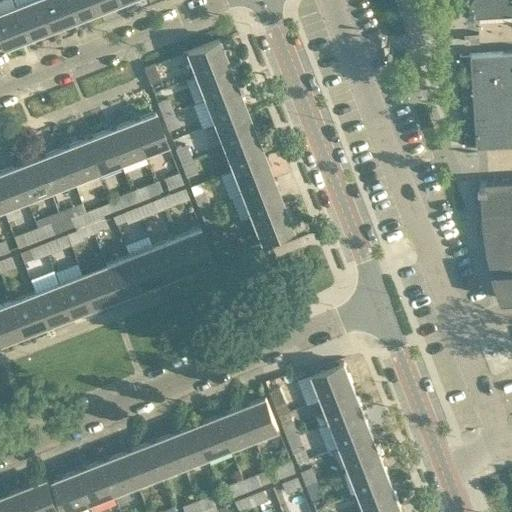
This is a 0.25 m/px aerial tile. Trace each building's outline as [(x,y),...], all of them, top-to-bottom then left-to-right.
[(41,0),(26,0),(15,5),(27,36),(51,26),(41,0)] [(67,0),(41,0),(51,26),(74,17),(67,0)] [(93,0),(67,0),(74,17),(97,8),(93,0)] [(93,0),(97,8),(118,0),(93,0)] [(469,15),(511,12),(511,0),(472,0),(470,7),(471,8),(471,9),(469,9),(469,15)] [(27,36),(15,5),(0,10),(0,35),(4,45),(27,36)] [(470,33),(468,33),(468,41),(471,41),(479,41),(479,42),(480,42),(479,32),(478,32),(478,33),(470,33)] [(187,49),(196,74),(228,62),(219,37),(187,49)] [(511,49),(460,53),(462,84),(511,80),(511,49)] [(196,74),(205,97),(237,85),(228,62),(196,74)] [(144,67),(150,82),(160,78),(154,63),(144,67)] [(511,80),(462,84),(464,114),(511,110),(511,80)] [(205,97),(215,121),(247,109),(237,85),(205,97)] [(157,100),(163,114),(173,110),(168,96),(157,100)] [(215,121),(224,144),(256,132),(247,109),(215,121)] [(173,110),(163,114),(168,128),(178,124),(173,110)] [(511,110),(464,114),(466,144),(478,143),(511,140),(511,110)] [(155,111),(132,120),(144,151),(167,142),(155,111)] [(132,120),(108,129),(120,161),(124,169),(146,161),(143,152),(144,151),(132,120)] [(108,129),(84,138),(97,170),(120,161),(108,129)] [(224,144),(233,168),(265,155),(256,132),(224,144)] [(84,138),(61,147),(74,179),(97,170),(84,138)] [(175,147),(181,161),(191,157),(186,143),(175,147)] [(61,147),(37,156),(49,188),(74,179),(61,147)] [(233,168),(242,192),(274,179),(265,155),(233,168)] [(37,156),(14,166),(26,197),(49,188),(37,156)] [(191,157),(181,161),(186,175),(197,171),(191,157)] [(14,166),(0,170),(0,197),(3,206),(26,197),(14,166)] [(178,170),(163,176),(168,187),(183,181),(178,170)] [(511,178),(480,181),(480,185),(482,209),(511,207),(511,178)] [(242,192),(251,215),(283,202),(274,179),(242,192)] [(145,183),(131,189),(136,200),(149,194),(147,189),(145,183)] [(184,186),(170,192),(175,203),(189,198),(184,186)] [(136,200),(131,189),(109,198),(113,208),(136,200)] [(194,194),(199,208),(210,204),(204,190),(194,194)] [(152,199),(137,205),(141,216),(156,210),(152,199)] [(283,202),(251,215),(260,238),(292,226),(283,202)] [(100,203),(85,209),(89,220),(104,214),(100,203)] [(210,204),(199,208),(205,223),(215,219),(210,204)] [(137,205),(124,210),(128,218),(129,221),(141,216),(137,205)] [(511,207),(482,209),(482,211),(486,246),(493,273),(502,298),(511,297),(511,207)] [(71,214),(75,226),(89,220),(85,209),(71,214)] [(108,225),(104,214),(89,220),(93,231),(108,225)] [(52,220),(37,226),(41,236),(56,230),(52,220)] [(76,228),(66,232),(71,243),(82,238),(81,235),(93,231),(89,220),(75,226),(76,228)] [(37,226),(22,232),(26,242),(41,236),(37,226)] [(200,226),(177,235),(189,267),(212,257),(200,226)] [(57,235),(43,241),(47,252),(61,246),(57,235)] [(177,235),(153,245),(165,276),(189,267),(177,235)] [(212,241),(218,255),(228,252),(222,237),(212,241)] [(4,238),(0,240),(0,252),(9,249),(4,238)] [(47,252),(43,241),(28,246),(33,257),(47,252)] [(153,245),(130,254),(142,285),(165,276),(153,245)] [(0,257),(0,268),(1,270),(15,265),(10,253),(0,257)] [(130,254),(106,263),(119,294),(142,285),(130,254)] [(106,263),(82,272),(94,304),(119,294),(106,263)] [(82,272),(59,281),(71,313),(94,304),(82,272)] [(59,281),(36,290),(48,322),(71,313),(59,281)] [(36,290),(12,300),(24,331),(48,322),(36,290)] [(0,340),(24,331),(12,300),(0,304),(0,340)] [(312,373),(322,397),(353,384),(344,360),(312,373)] [(322,397),(331,420),(363,408),(353,384),(322,397)] [(270,389),(275,403),(285,400),(280,385),(270,389)] [(265,395),(242,405),(254,436),(278,427),(265,395)] [(242,405),(218,414),(230,445),(254,436),(242,405)] [(331,420),(340,443),(372,431),(363,408),(331,420)] [(218,414),(195,423),(207,454),(230,445),(218,414)] [(283,423),(289,436),(300,432),(295,418),(283,423)] [(195,423),(171,432),(183,464),(207,454),(195,423)] [(340,443),(349,467),(381,455),(372,431),(340,443)] [(171,432),(148,441),(160,473),(183,464),(171,432)] [(300,432),(289,436),(294,452),(306,447),(300,432)] [(148,441),(124,450),(137,482),(160,473),(148,441)] [(124,450),(101,460),(113,491),(137,482),(124,450)] [(349,467),(358,491),(390,478),(381,455),(349,467)] [(101,460),(77,469),(90,500),(113,491),(101,460)] [(291,460),(276,465),(280,476),(295,470),(291,460)] [(301,470),(307,483),(318,479),(313,465),(301,470)] [(90,500),(77,469),(54,478),(66,509),(90,500)] [(258,473),(243,479),(247,488),(261,483),(258,473)] [(46,476),(22,486),(32,511),(48,511),(59,508),(46,476)] [(297,476),(284,481),(288,491),(301,486),(297,476)] [(358,491),(366,511),(372,511),(399,502),(390,478),(358,491)] [(243,479),(230,484),(234,494),(247,488),(243,479)] [(318,479),(307,483),(313,499),(324,494),(318,479)] [(32,511),(22,486),(0,494),(0,497),(5,511),(32,511)] [(265,488),(250,494),(254,505),(269,499),(265,488)] [(212,493),(197,499),(202,509),(216,504),(215,501),(212,493)] [(254,505),(250,494),(236,499),(240,510),(254,505)] [(197,499),(183,504),(186,511),(194,511),(202,509),(197,499)] [(372,511),(402,511),(399,502),(372,511)]
